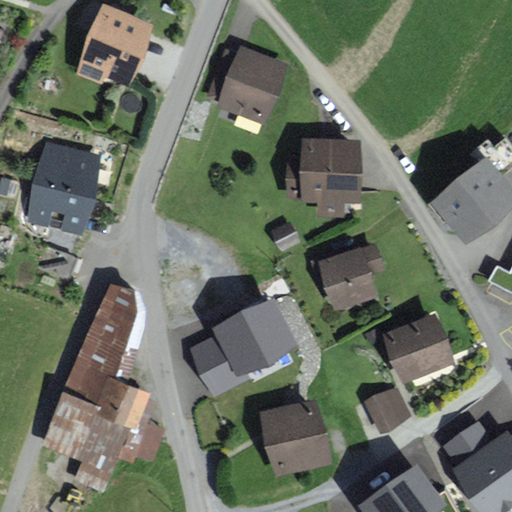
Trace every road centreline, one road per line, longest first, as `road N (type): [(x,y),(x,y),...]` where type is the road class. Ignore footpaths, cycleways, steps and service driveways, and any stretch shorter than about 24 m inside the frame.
road 1 (residential): [(511,375),(400,173),(258,0)]
road 2 (unclassified): [(140,229),(109,270),(11,511)]
road 3 (unclassified): [(140,229),(199,511)]
road 4 (unclassified): [(219,0),(140,229)]
